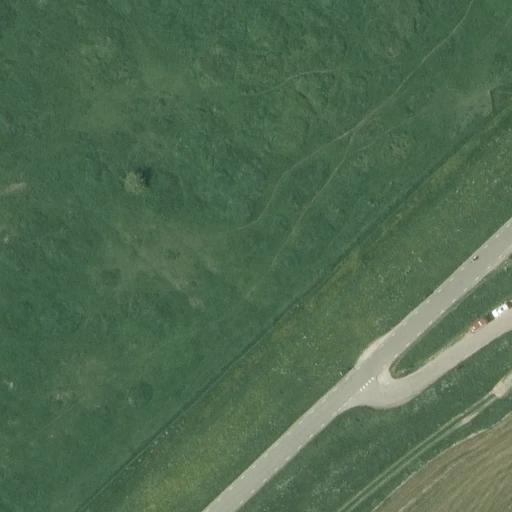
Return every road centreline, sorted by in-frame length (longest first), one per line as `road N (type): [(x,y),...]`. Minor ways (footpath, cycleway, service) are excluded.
road 1 (unclassified): [(356,392),(511,247)]
road 2 (unclassified): [(356,392),(394,391),(511,320)]
road 3 (unclassified): [(231,511),(356,392)]
